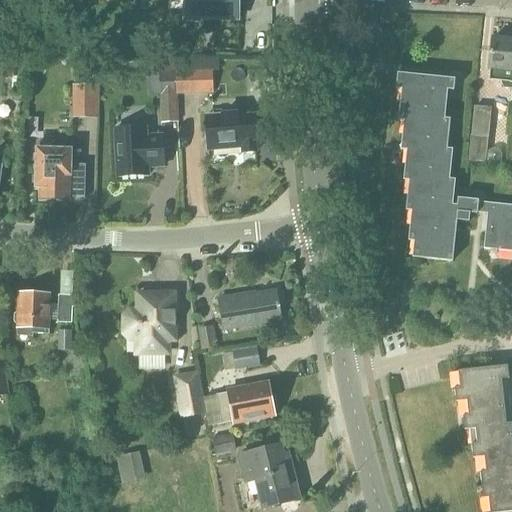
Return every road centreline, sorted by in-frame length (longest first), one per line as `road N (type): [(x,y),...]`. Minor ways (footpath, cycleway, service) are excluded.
road 1 (residential): [(317,222),(188,240),(0,232)]
road 2 (secondary): [(381,511),(344,378),(317,222)]
road 3 (secondary): [(317,222),(308,0)]
